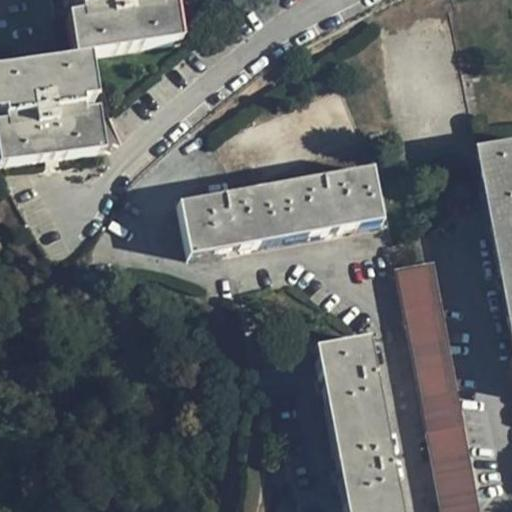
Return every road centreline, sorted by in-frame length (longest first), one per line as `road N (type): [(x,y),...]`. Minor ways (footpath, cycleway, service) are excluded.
road 1 (residential): [(332,0),(265,41),(149,133),(73,214)]
road 2 (unknown): [(430,511),(392,334),(358,287),(320,269)]
road 3 (unknown): [(509,504),(471,239)]
road 4 (unknown): [(343,511),(308,375)]
